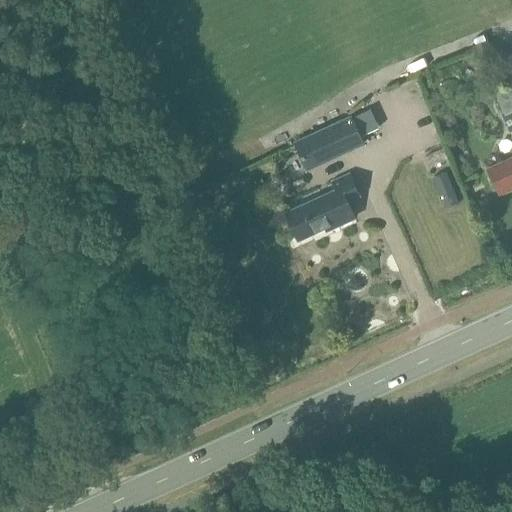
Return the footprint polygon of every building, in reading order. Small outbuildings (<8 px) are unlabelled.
[(251,137),(200,0),(143,0),(196,139),(223,129),(229,145),(251,137)] [(353,64),(381,53),(359,0),(301,0),(308,16),(330,8),(343,40),(353,64)] [(469,25),(461,0),(392,0),(403,35),(420,30),(420,16),(438,11),(444,32),(445,32),(469,25)] [(511,82),(494,90),(506,115),(511,112),(511,158),(488,170),(499,196),(511,189),(511,82)] [(371,111),(353,119),(352,115),(293,142),(307,172),(365,145),(361,136),(379,128),(371,111)] [(347,202),(361,196),(350,173),(331,181),(335,191),(286,213),(299,239),(325,228),(327,231),(355,218),(347,202)] [(445,209),(459,204),(455,193),(441,199),(445,209)]
